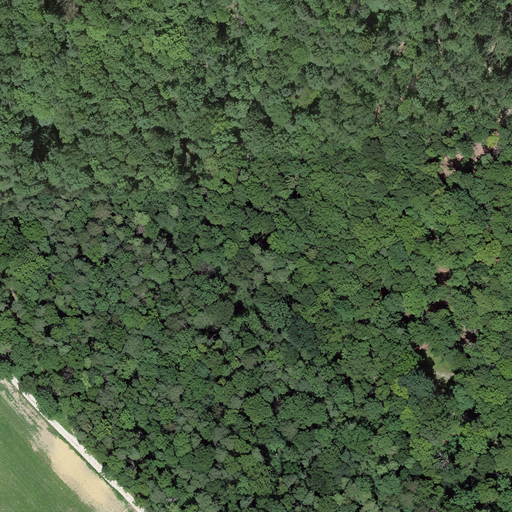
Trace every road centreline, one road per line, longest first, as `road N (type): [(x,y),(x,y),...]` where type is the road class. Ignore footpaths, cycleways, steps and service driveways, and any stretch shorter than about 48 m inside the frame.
road 1 (track): [(426,385),(286,216),(163,0)]
road 2 (track): [(236,120),(416,217),(511,249)]
road 3 (track): [(141,511),(0,365)]
road 4 (track): [(73,444),(0,278)]
